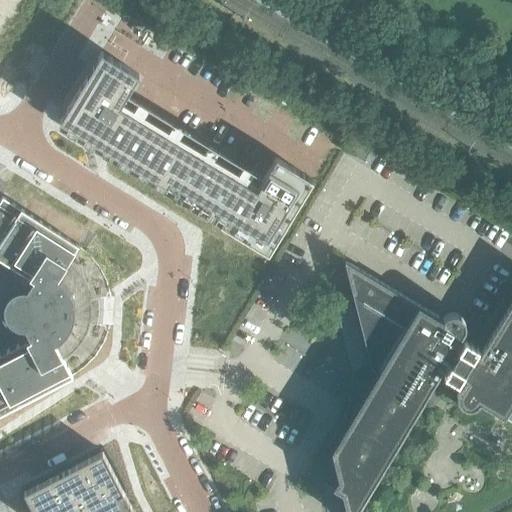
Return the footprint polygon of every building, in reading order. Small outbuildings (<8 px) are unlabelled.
[(102,51),(60,120),(62,121),(70,126),(78,131),(79,132),(87,136),(88,137),(95,141),(92,146),(269,253),(313,180),(276,157),(265,176),(261,183),(208,151),(141,110),(124,99),(127,93),(131,86),(139,74),(102,51)] [(346,145),(344,148),(345,148),(364,160),(369,150),(370,149),(350,137),(346,145)] [(3,196),(0,201),(0,258),(29,277),(25,284),(20,285),(15,286),(11,288),(8,291),(4,294),(2,298),(1,302),(0,305),(0,309),(0,311),(1,316),(3,320),(6,324),(9,327),(13,329),(18,331),(22,332),(27,339),(0,353),(0,414),(73,376),(63,357),(66,356),(69,353),(73,350),(76,347),(80,343),(82,339),(85,336),(87,331),(89,327),(90,321),(86,320),(87,302),(91,301),(91,300),(90,295),(89,290),(87,286),(85,282),(82,278),(80,274),(77,271),(73,267),(70,264),(68,263),(79,245),(3,196)] [(374,378),(331,449),(338,476),(337,479),(333,486),(342,491),(343,495),(347,511),(355,511),(385,462),(415,412),(422,400),(429,389),(431,387),(442,367),(446,369),(444,373),(458,381),(460,377),(464,380),(459,389),(458,391),(457,393),(457,394),(457,396),(457,398),(458,400),(458,401),(459,403),(461,404),(462,405),(464,406),(465,407),(467,408),(469,408),(471,408),(473,407),(474,407),(476,406),(477,405),(478,404),(479,403),(479,402),(483,405),(511,421),(511,301),(508,307),(480,354),(477,352),(476,351),(479,348),(477,347),(465,339),(462,343),(458,340),(464,330),(465,327),(466,326),(466,324),(466,322),(465,321),(465,319),(464,317),(463,316),(461,315),(460,314),(458,313),(456,312),(454,312),(452,312),(450,312),(449,313),(447,314),(445,315),(444,316),(443,318),(351,264),(345,260),(347,271),(349,277),(357,307),(352,308),(352,309),(341,309),(357,369),(366,364),(371,363),(374,378)] [(136,511),(103,450),(24,490),(35,511),(136,511)]
